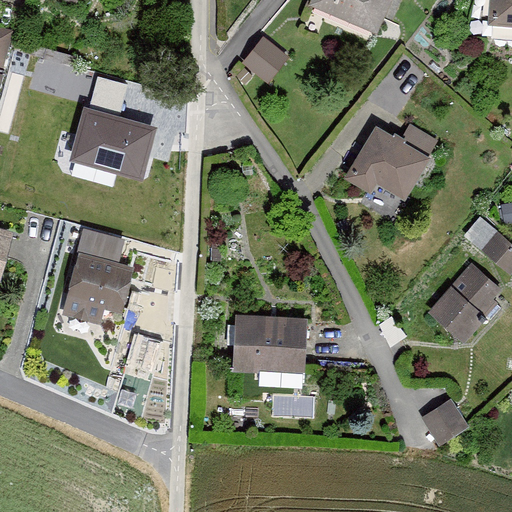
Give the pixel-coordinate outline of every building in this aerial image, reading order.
[(310,0),(309,4),(377,32),(390,0),(310,0)] [(511,0),(490,0),(489,23),(511,25),(511,0)] [(0,24),(0,61),(4,63),(15,29),(0,24)] [(264,35),(243,61),(268,81),(289,55),(264,35)] [(92,103),(122,110),(129,81),(99,73),(92,103)] [(157,127),(85,108),(70,161),(142,181),(157,127)] [(433,157),(377,124),(345,178),(371,193),(378,183),(407,200),(433,157)] [(0,280),(1,280),(14,229),(0,225),(0,280)] [(511,241),(498,230),(482,249),(511,274),(511,272),(511,241)] [(155,249),(148,278),(172,284),(179,256),(155,249)] [(79,252),(63,313),(101,323),(105,308),(120,312),(132,265),(79,252)] [(502,288),(472,261),(428,310),(464,341),(498,302),(493,298),(502,288)] [(306,318),(236,315),(234,367),(304,370),(306,318)] [(158,376),(164,337),(133,332),(127,371),(158,376)] [(451,397),(424,414),(443,443),(470,426),(451,397)]
